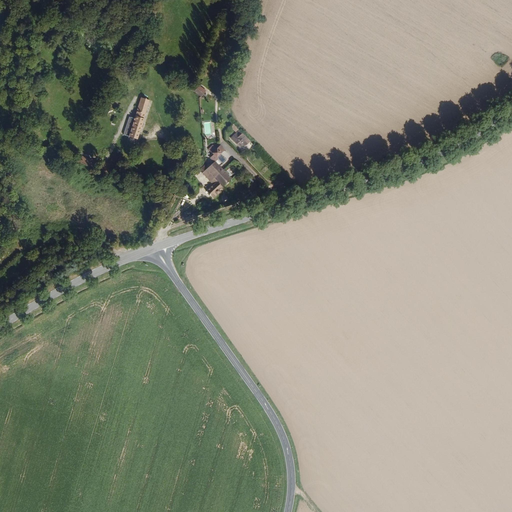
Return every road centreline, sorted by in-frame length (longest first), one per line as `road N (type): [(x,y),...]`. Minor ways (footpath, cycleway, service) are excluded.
road 1 (primary): [(157,246),(435,149),(511,106)]
road 2 (secondary): [(157,246),(280,430),(291,477),(287,511)]
road 3 (primary): [(0,326),(157,246)]
